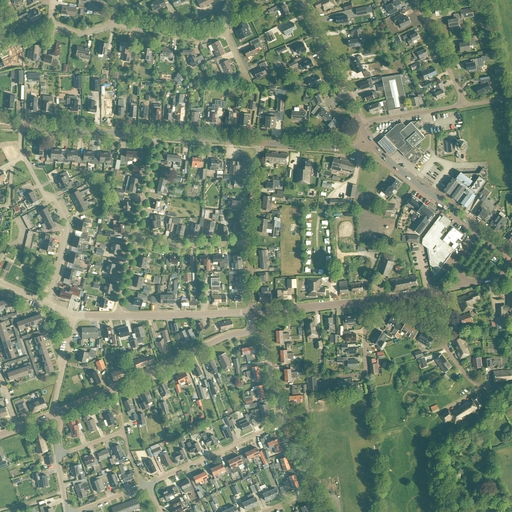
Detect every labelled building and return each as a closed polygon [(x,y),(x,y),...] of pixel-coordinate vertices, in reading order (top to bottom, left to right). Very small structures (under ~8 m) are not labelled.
[(167,0),(158,0),(150,4),(153,12),(166,6),(165,3),(168,1),(167,0)] [(198,0),(197,1),(201,8),(214,2),(212,0),(198,0)] [(324,10),(334,5),(330,0),(319,0),(318,1),(318,0),(316,0),(313,2),(317,8),(322,6),(324,10)] [(394,1),(393,0),(391,0),(388,1),(385,3),(386,5),(390,15),(398,11),(396,7),(402,4),(399,0),(396,0),(394,1)] [(101,13),(103,4),(89,2),(87,11),(101,13)] [(278,6),(272,9),(268,11),(270,14),(273,13),(273,14),(280,11),(283,16),(289,13),(285,5),(279,8),(278,6)] [(75,17),(76,8),(62,6),(61,15),(75,17)] [(366,8),(366,7),(356,9),(357,16),(367,14),(367,13),(366,8)] [(449,27),(459,25),(459,24),(462,23),(462,19),(474,17),(473,8),(460,10),(461,13),(454,14),(454,19),(448,20),(449,27)] [(34,21),(42,18),(38,10),(34,12),(34,13),(28,16),(31,23),(35,22),(34,21)] [(405,27),(411,24),(408,17),(404,19),(402,14),(393,18),(396,24),(398,23),(402,30),(405,28),(405,27)] [(347,16),(343,16),(336,18),(337,24),(344,23),(345,24),(349,24),(347,16)] [(247,28),(249,27),(247,22),(238,26),(239,30),(236,32),(240,40),(250,35),(247,28)] [(283,29),(286,36),(293,32),(292,31),(297,29),(294,23),(283,29)] [(352,29),(352,33),(355,33),(356,38),(353,39),(353,40),(349,41),(350,47),(362,45),(360,32),(361,32),(360,27),(352,29)] [(271,30),(265,33),(269,43),(276,40),(271,30)] [(406,45),(408,43),(410,46),(414,44),(413,41),(417,39),(417,40),(420,39),(419,38),(420,38),(417,32),(411,35),(410,33),(405,35),(405,37),(403,38),(405,42),(404,42),(406,45)] [(401,42),(398,36),(393,38),(397,45),(401,42)] [(470,45),(475,43),(474,37),(469,38),(469,42),(459,44),(461,51),(471,49),(470,45)] [(256,50),(262,47),(258,38),(250,42),(252,47),(244,50),(248,57),(258,53),(256,50)] [(208,65),(216,62),(222,59),(221,56),(225,54),(219,41),(211,45),(217,57),(207,62),(208,65)] [(45,55),(43,62),(50,64),(52,57),(51,57),(52,55),(59,56),(60,47),(59,46),(60,42),(53,42),(52,49),(49,49),(49,55),(49,56),(45,55)] [(121,43),(120,42),(119,53),(124,53),(123,61),(129,62),(131,48),(128,48),(129,44),(125,43),(126,42),(121,42),(121,43)] [(110,59),(111,51),(107,50),(108,44),(100,43),(98,54),(104,55),(103,58),(110,59)] [(297,52),(298,54),(299,55),(303,52),(304,51),(305,52),(306,53),(306,51),(307,51),(307,50),(304,44),(295,48),(295,47),(292,48),(294,53),(297,52)] [(30,45),(29,53),(28,53),(27,57),(34,59),(34,62),(40,62),(41,54),(38,54),(39,46),(30,45)] [(90,60),(91,55),(88,55),(89,49),(78,47),(76,55),(84,56),(84,57),(83,59),(90,60)] [(153,65),(154,57),(151,57),(152,50),(142,48),(141,59),(147,60),(147,64),(153,65)] [(174,62),(175,55),(172,54),(173,51),(165,50),(166,48),(161,48),(160,56),(167,57),(167,58),(171,59),(171,61),(174,62)] [(202,56),(197,58),(194,49),(190,49),(189,51),(183,50),(182,56),(186,57),(187,58),(187,57),(192,67),(198,64),(199,65),(205,62),(202,56)] [(428,55),(425,49),(418,53),(416,50),(412,52),(415,59),(419,57),(421,61),(425,59),(424,57),(428,55)] [(355,68),(361,65),(359,62),(363,60),(361,56),(357,57),(358,60),(352,62),(355,68)] [(470,72),(483,70),(482,66),(483,66),(481,58),(472,60),(473,62),(465,64),(466,71),(470,71),(470,72)] [(222,59),(216,62),(217,65),(220,64),(225,77),(234,73),(228,60),(224,62),(222,59)] [(313,65),(314,65),(313,62),(312,63),(311,60),(307,62),(307,61),(303,62),(304,64),(300,66),(303,71),(306,69),(307,70),(314,66),(313,65)] [(267,66),(265,62),(260,65),(261,68),(254,72),(258,79),(258,78),(260,81),(269,77),(267,74),(271,74),(267,67),(267,66)] [(361,65),(355,68),(357,74),(364,71),(362,68),(364,67),(362,65),(361,65)] [(437,74),(434,68),(428,71),(426,69),(421,71),(425,79),(429,77),(429,78),(430,77),(430,78),(433,77),(432,76),(437,74)] [(366,78),(372,76),(371,73),(369,74),(367,70),(363,72),(366,78)] [(23,71),(15,71),(15,83),(23,83),(23,71)] [(39,73),(27,73),(28,82),(39,81),(39,73)] [(182,76),(179,74),(174,80),(177,82),(182,82),(184,80),(182,76)] [(386,101),(388,109),(407,106),(402,85),(411,83),(406,74),(382,78),(383,83),(384,88),(384,90),(386,101)] [(480,78),(481,85),(475,88),(478,95),(491,89),(488,82),(490,82),(489,76),(480,78)] [(321,81),(321,80),(321,78),(320,78),(319,77),(316,78),(308,81),(311,87),(317,84),(321,81)] [(370,87),(373,86),(371,80),(371,79),(367,80),(367,81),(360,84),(362,90),(367,88),(368,88),(369,88),(369,87),(370,87)] [(431,81),(423,85),(425,89),(433,86),(431,81)] [(441,83),(436,86),(434,87),(435,90),(432,91),(434,95),(435,94),(438,99),(445,96),(444,93),(445,92),(441,83)] [(374,98),(377,97),(375,92),(372,93),(372,92),(365,95),(365,96),(364,96),(365,98),(366,98),(367,101),(374,98)] [(311,101),(313,106),(316,105),(316,106),(323,103),(318,94),(312,97),(314,100),(311,101)] [(413,107),(419,106),(417,98),(414,98),(413,94),(408,95),(409,102),(412,101),(413,107)] [(15,99),(15,96),(5,95),(5,101),(6,101),(6,108),(13,109),(13,104),(14,104),(14,99),(15,99)] [(52,101),(52,97),(43,96),(43,101),(44,101),(43,107),(44,107),(43,111),(48,111),(49,101),(52,101)] [(77,99),(69,99),(67,99),(67,107),(70,107),(69,110),(78,111),(78,105),(77,105),(78,99),(77,99)] [(105,115),(112,116),(113,99),(105,99),(104,109),(105,110),(105,115)] [(216,100),(215,105),(212,105),(212,108),(208,107),(207,121),(208,121),(208,123),(215,123),(215,122),(216,122),(217,111),(216,111),(217,107),(221,107),(222,100),(216,100)] [(96,112),(97,105),(97,101),(88,101),(88,105),(89,105),(88,112),(92,112),(92,113),(95,113),(95,112),(96,112)] [(379,110),(382,109),(380,102),(368,107),(369,107),(368,108),(370,112),(371,114),(375,113),(376,113),(377,112),(378,111),(379,111),(379,110)] [(141,104),(141,107),(140,111),(141,111),(141,118),(146,118),(147,116),(148,116),(148,107),(144,107),(144,104),(141,104)] [(152,119),(160,119),(161,105),(153,104),(152,119)] [(332,133),(341,120),(334,114),(333,116),(326,110),(326,109),(322,106),(321,107),(318,105),(312,112),(319,118),(321,116),(328,122),(327,124),(330,126),(328,130),(332,133)] [(184,121),(185,111),(185,110),(184,108),(184,107),(177,106),(176,115),(178,115),(177,120),(184,121)] [(202,113),(202,108),(198,108),(191,108),(191,112),(190,112),(190,121),(191,121),(193,122),(193,121),(198,121),(198,113),(202,113)] [(305,121),(306,112),(299,111),(299,112),(293,111),(292,119),(299,119),(299,120),(305,121)] [(227,115),(226,124),(233,125),(236,125),(236,118),(233,118),(233,112),(225,112),(225,115),(227,115)] [(240,125),(248,126),(249,119),(251,119),(251,114),(241,113),(240,125)] [(279,113),(278,113),(271,113),(269,114),(265,113),(265,119),(267,119),(266,127),(276,128),(276,121),(279,121),(279,113)] [(410,152),(419,143),(425,137),(417,128),(420,125),(416,122),(411,122),(406,127),(405,126),(400,130),(405,135),(403,137),(406,140),(397,148),(404,156),(410,152)] [(400,130),(405,126),(402,123),(397,125),(385,135),(397,148),(406,140),(403,137),(405,135),(400,130)] [(397,148),(385,135),(378,142),(390,155),(397,148)] [(464,150),(466,148),(466,144),(463,142),(460,142),(459,144),(455,145),(454,138),(446,139),(448,153),(455,152),(455,149),(459,148),(460,150),(464,150)] [(35,149),(35,155),(42,155),(43,150),(43,146),(42,146),(43,142),(36,141),(36,146),(35,149)] [(410,152),(404,156),(410,160),(415,165),(424,153),(418,149),(421,145),(419,143),(410,152)] [(55,159),(56,149),(51,149),(50,155),(47,155),(46,162),(53,162),(53,159),(55,159)] [(63,162),(64,156),(61,156),(61,149),(56,149),(55,159),(58,160),(58,162),(63,162)] [(72,161),(72,150),(67,150),(67,156),(64,156),(63,162),(69,163),(69,160),(72,161)] [(80,163),(80,157),(77,157),(78,151),(72,150),(72,161),(74,161),(74,163),(80,163)] [(88,162),(89,151),(83,151),(83,157),(80,157),(80,163),(85,164),(85,162),(88,162)] [(96,165),(96,158),(93,158),(94,152),(89,151),(88,162),(91,162),(90,164),(96,165)] [(133,157),(133,152),(127,151),(126,155),(121,155),(120,162),(128,163),(128,162),(128,161),(133,160),(133,159),(133,157)] [(104,163),(105,152),(100,152),(99,158),(96,158),(96,165),(102,165),(102,163),(104,163)] [(105,152),(104,163),(107,163),(107,165),(112,166),(113,159),(110,159),(110,153),(105,152)] [(143,153),(133,152),(133,157),(137,158),(137,160),(142,160),(142,158),(143,158),(143,153)] [(288,164),(289,154),(285,153),(281,153),(281,154),(278,154),(278,152),(272,152),(272,153),(266,153),(265,162),(288,164)] [(169,160),(173,161),(174,155),(167,155),(167,159),(166,159),(165,164),(168,164),(169,160)] [(201,158),(192,157),(192,166),(201,167),(201,158)] [(249,165),(250,157),(243,157),(242,163),(239,163),(239,162),(230,161),(229,174),(234,175),(239,175),(239,170),(242,171),(242,165),(249,165)] [(214,159),(211,158),(211,166),(210,166),(210,170),(215,170),(215,169),(223,169),(223,165),(223,162),(220,161),(220,163),(219,162),(219,158),(214,158),(214,159)] [(351,172),(351,173),(354,174),(357,162),(352,161),(352,163),(348,162),(349,160),(341,158),(341,159),(334,158),(331,168),(344,171),(351,172)] [(311,166),(311,160),(301,159),(300,166),(296,166),(295,182),(310,184),(312,167),(311,166)] [(171,174),(172,174),(172,168),(168,168),(168,171),(162,171),(161,174),(163,175),(168,176),(171,176),(171,174)] [(463,174),(461,172),(457,178),(458,179),(456,181),(453,179),(444,191),(450,195),(452,196),(451,196),(457,201),(458,200),(458,201),(461,203),(467,208),(487,181),(487,171),(483,168),(479,174),(463,174)] [(59,185),(68,180),(65,176),(68,175),(66,172),(60,175),(62,178),(56,181),(59,185)] [(132,180),(131,184),(136,186),(137,179),(133,178),(133,177),(128,176),(128,179),(132,180)] [(400,182),(393,177),(388,184),(385,182),(380,188),(380,190),(390,197),(397,188),(396,187),(400,182)] [(278,187),(278,184),(279,184),(280,180),(274,179),(274,183),(267,182),(266,189),(273,190),(273,187),(278,187)] [(68,180),(59,185),(61,190),(67,187),(68,190),(74,186),(72,181),(69,183),(68,180)] [(136,186),(131,184),(131,185),(127,184),(126,186),(125,192),(130,194),(130,191),(134,192),(136,186)] [(163,190),(164,185),(159,184),(157,190),(162,191),(161,192),(166,194),(167,190),(163,190)] [(350,184),(348,197),(354,198),(356,185),(350,184)] [(487,198),(490,193),(485,188),(481,193),(487,198)] [(72,199),(83,193),(82,191),(79,193),(78,190),(70,194),(72,199)] [(26,200),(35,196),(33,191),(27,194),(26,191),(19,195),(21,197),(24,196),(26,200)] [(75,204),(83,199),(81,197),(85,195),(83,193),(72,199),(75,204)] [(124,196),(123,195),(113,193),(112,199),(123,201),(124,196)] [(275,204),(275,201),(272,201),(273,196),(264,195),(264,196),(263,196),(263,199),(264,199),(264,203),(272,204),(275,204)] [(413,215),(412,217),(411,218),(416,221),(411,228),(419,234),(436,211),(428,205),(427,206),(412,195),(406,203),(406,205),(412,210),(410,213),(411,214),(413,215)] [(35,196),(26,200),(23,202),(26,206),(27,206),(28,209),(34,206),(32,203),(38,200),(35,196)] [(240,208),(240,201),(232,200),(232,199),(228,198),(227,204),(232,204),(231,206),(240,208)] [(77,208),(88,202),(87,200),(84,202),(83,199),(75,204),(77,208)] [(486,222),(492,214),(491,213),(495,208),(495,206),(485,199),(476,212),(477,212),(475,214),(481,219),(486,222)] [(162,210),(164,201),(159,200),(159,202),(153,201),(151,208),(158,210),(158,209),(162,210)] [(88,202),(77,208),(80,213),(88,209),(86,206),(89,204),(88,202)] [(384,205),(384,216),(396,216),(396,209),(395,209),(395,206),(395,205),(384,205)] [(38,218),(49,212),(46,208),(38,212),(40,214),(37,216),(38,218)] [(43,221),(51,217),(49,212),(38,218),(39,220),(42,219),(43,221)] [(493,221),(489,225),(492,227),(498,232),(500,229),(501,229),(507,221),(504,218),(505,216),(500,212),(499,214),(498,214),(493,221)] [(148,226),(149,229),(161,227),(160,221),(161,221),(160,215),(154,215),(154,216),(152,216),(153,221),(148,221),(149,226),(148,226)] [(425,236),(423,239),(422,244),(428,249),(431,260),(441,268),(451,254),(455,249),(465,236),(449,224),(450,222),(444,217),(443,218),(440,216),(429,231),(428,231),(428,232),(426,235),(425,235),(425,236)] [(42,227),(53,221),(51,217),(43,221),(44,223),(41,225),(42,227)] [(200,217),(200,220),(199,225),(192,223),(190,235),(197,236),(199,226),(202,227),(203,221),(204,217),(200,217)] [(185,226),(178,224),(178,223),(179,223),(180,219),(173,218),(172,224),(177,225),(175,235),(182,237),(185,226)] [(281,228),(281,221),(272,220),(272,223),(267,223),(268,219),(261,218),(260,225),(272,226),(280,227),(280,228),(281,228)] [(77,226),(87,228),(88,223),(90,224),(91,221),(85,219),(84,222),(78,220),(77,226)] [(116,220),(117,225),(113,225),(114,230),(118,230),(118,232),(124,232),(124,228),(125,227),(125,225),(124,225),(123,224),(120,224),(120,220),(116,220)] [(53,221),(42,227),(43,229),(47,228),(48,230),(56,226),(53,221)] [(212,235),(214,222),(206,221),(204,234),(212,235)] [(234,225),(233,225),(233,232),(242,231),(241,225),(239,225),(239,221),(233,222),(234,225)] [(272,226),(260,225),(259,232),(266,232),(267,229),(272,229),(271,237),(276,238),(276,231),(281,232),(281,228),(280,228),(280,227),(272,226)] [(86,233),(87,228),(77,226),(76,231),(82,232),(81,235),(87,236),(88,234),(86,233)] [(43,244),(53,247),(54,242),(52,241),(53,237),(43,235),(42,239),(44,239),(43,244)] [(90,237),(87,236),(81,235),(80,238),(74,236),(73,241),(83,244),(84,241),(89,243),(90,237)] [(407,235),(403,235),(402,242),(419,243),(420,236),(407,235)] [(83,244),(73,241),(72,247),(78,248),(77,251),(83,252),(85,245),(83,244)] [(52,252),(53,247),(43,244),(42,249),(39,249),(39,252),(45,253),(46,250),(52,252)] [(379,266),(381,267),(391,270),(393,264),(397,251),(396,251),(386,247),(382,259),(379,266)] [(261,260),(268,259),(268,256),(266,256),(265,250),(260,251),(261,260)] [(82,255),(83,252),(77,251),(76,254),(70,252),(69,257),(79,260),(80,255),(82,255)] [(224,263),(224,259),(221,259),(221,254),(213,255),(213,262),(219,262),(219,267),(224,267),(224,265),(224,263)] [(207,255),(199,256),(199,260),(200,262),(200,265),(207,265),(207,271),(211,271),(210,260),(207,260),(207,255)] [(233,263),(241,262),(241,255),(233,256),(233,260),(230,261),(230,263),(233,263)] [(177,264),(178,256),(170,256),(169,259),(166,259),(166,265),(169,265),(169,262),(173,262),(173,264),(177,264)] [(193,256),(186,256),(186,258),(183,258),(183,263),(186,263),(186,265),(193,265),(193,256)] [(78,262),(79,260),(69,257),(68,262),(74,264),(73,267),(79,268),(81,263),(78,262)] [(83,269),(79,268),(73,267),(72,270),(66,268),(65,273),(75,276),(76,271),(82,272),(83,269)] [(74,281),(75,276),(65,273),(64,278),(70,280),(69,283),(78,285),(79,282),(74,281)] [(232,273),(229,274),(229,280),(232,280),(236,280),(236,285),(242,285),(242,277),(237,277),(237,273),(232,273)] [(266,273),(257,273),(257,282),(266,282),(266,273)] [(418,285),(416,275),(390,280),(393,291),(395,291),(396,291),(399,290),(399,288),(402,287),(403,290),(412,288),(412,286),(418,285)] [(321,288),(321,278),(307,278),(307,296),(317,297),(317,295),(325,295),(325,288),(321,288)] [(278,291),(278,299),(291,299),(291,290),(291,287),(296,287),(296,279),(289,279),(289,283),(288,283),(288,291),(278,291)] [(348,292),(347,281),(339,282),(341,293),(348,292)] [(360,293),(360,291),(363,290),(362,282),(351,283),(352,292),(355,291),(356,294),(360,293)] [(79,296),(80,291),(70,288),(69,291),(61,289),(59,297),(70,300),(71,294),(79,296)] [(229,293),(231,293),(231,292),(232,292),(232,297),(233,297),(234,301),(241,301),(240,295),(237,295),(237,289),(229,289),(229,293)] [(259,293),(259,302),(265,302),(265,301),(272,301),(272,294),(268,294),(268,293),(268,290),(264,290),(264,293),(264,294),(262,294),(262,293),(259,293)] [(477,301),(480,300),(478,293),(475,294),(474,292),(469,294),(469,296),(467,297),(466,295),(458,298),(463,313),(474,309),(472,304),(477,303),(477,301)] [(146,303),(146,300),(147,295),(138,293),(137,298),(134,298),(133,304),(141,306),(142,302),(146,303)] [(217,302),(226,302),(226,295),(212,295),(212,304),(216,304),(217,302)] [(187,303),(187,308),(196,308),(196,299),(191,299),(191,296),(188,296),(188,300),(188,302),(187,303)] [(9,299),(8,298),(5,299),(5,300),(3,301),(5,309),(6,310),(8,310),(7,308),(11,306),(9,299)] [(107,306),(107,305),(108,300),(102,299),(101,303),(96,302),(95,306),(100,307),(106,309),(106,308),(107,308),(107,306)] [(499,317),(500,317),(506,317),(506,310),(508,310),(511,310),(511,317),(511,316),(511,304),(511,305),(511,307),(507,307),(505,307),(505,305),(497,306),(498,314),(499,314),(499,317)] [(463,324),(469,322),(469,324),(474,322),(473,321),(470,313),(460,316),(463,324)] [(34,316),(37,324),(38,326),(40,325),(39,323),(43,322),(40,314),(34,316)] [(31,326),(37,324),(34,316),(28,318),(31,326)] [(356,325),(356,322),(355,316),(345,317),(346,319),(343,319),(344,325),(349,324),(349,326),(356,325)] [(401,325),(398,323),(399,321),(392,317),(388,323),(395,327),(394,328),(398,330),(401,325)] [(27,327),(31,326),(28,318),(23,320),(25,328),(26,330),(28,329),(27,327)] [(326,331),(334,330),(334,326),(333,326),(332,318),(325,319),(326,326),(326,329),(325,329),(326,331)] [(19,330),(25,328),(23,320),(17,322),(19,330)] [(231,320),(219,323),(221,332),(227,330),(226,329),(233,327),(231,320)] [(201,322),(195,325),(198,332),(204,329),(201,322)] [(315,322),(307,323),(308,338),(318,336),(317,329),(316,329),(315,322)] [(406,335),(407,333),(408,332),(411,334),(409,337),(414,339),(418,332),(405,324),(401,332),(406,335)] [(136,339),(134,340),(136,347),(139,347),(137,341),(143,339),(142,336),(145,336),(142,326),(134,328),(135,333),(136,339)] [(110,345),(115,344),(114,335),(112,335),(110,327),(103,328),(105,338),(109,337),(110,345)] [(120,338),(127,336),(129,335),(127,327),(118,329),(120,338)] [(0,335),(0,336),(8,334),(10,333),(11,333),(11,330),(7,331),(6,328),(0,329),(0,335)] [(165,343),(170,341),(167,329),(161,331),(165,343)] [(186,330),(183,331),(178,334),(182,343),(187,340),(188,343),(193,340),(196,339),(191,329),(186,331),(186,330)] [(377,334),(376,337),(384,341),(387,335),(385,334),(379,330),(377,334)] [(417,341),(428,348),(433,340),(421,333),(417,341)] [(0,336),(2,342),(10,339),(8,334),(0,336)] [(36,344),(44,341),(42,335),(34,338),(36,344)] [(387,343),(384,341),(376,337),(373,343),(378,346),(377,348),(379,350),(380,349),(382,350),(383,349),(387,343)] [(464,344),(465,343),(462,337),(453,341),(458,353),(457,354),(460,360),(470,355),(466,346),(465,347),(464,344)] [(15,344),(14,342),(11,343),(10,339),(2,342),(4,348),(12,345),(15,344)] [(162,355),(169,352),(163,339),(155,343),(157,348),(158,347),(162,355)] [(38,350),(46,347),(44,341),(36,344),(38,350)] [(356,347),(348,347),(348,344),(342,344),(342,350),(348,350),(348,354),(357,354),(356,347)] [(13,349),(12,345),(4,348),(6,354),(14,351),(17,350),(16,348),(13,349)] [(38,350),(40,356),(48,353),(46,347),(38,350)] [(247,361),(251,360),(247,347),(241,349),(243,355),(246,354),(247,361)] [(95,358),(96,351),(90,350),(89,353),(88,353),(80,351),(79,354),(80,355),(78,361),(85,363),(87,356),(95,358)] [(416,359),(423,357),(421,350),(415,352),(416,359)] [(14,351),(6,354),(7,357),(5,358),(6,361),(19,356),(18,354),(15,355),(14,351)] [(50,359),(48,353),(40,356),(38,356),(39,359),(41,358),(42,361),(50,359)] [(231,366),(225,353),(218,357),(220,360),(219,361),(223,370),(231,366)] [(435,360),(445,373),(452,367),(442,355),(435,360)] [(147,364),(148,365),(154,363),(153,361),(154,361),(153,357),(152,357),(152,356),(146,359),(145,356),(142,357),(142,358),(137,360),(136,360),(133,361),(137,370),(145,366),(145,365),(147,364)] [(357,360),(348,360),(344,360),(344,357),(337,357),(338,363),(343,363),(343,364),(348,364),(348,367),(357,367),(357,360)] [(425,357),(418,359),(422,369),(428,367),(425,357)] [(481,357),(473,358),(473,363),(474,368),(474,369),(479,368),(482,368),(482,362),(481,357)] [(42,361),(44,367),(52,364),(50,359),(42,361)] [(371,375),(380,374),(383,374),(382,368),(379,368),(378,360),(375,361),(375,359),(370,360),(371,375)] [(99,371),(105,368),(102,360),(96,362),(99,371)] [(206,363),(210,370),(211,374),(214,373),(217,371),(212,360),(206,363)] [(25,367),(28,375),(34,373),(31,365),(30,363),(28,364),(28,366),(25,367)] [(54,370),(52,364),(44,367),(42,368),(42,370),(45,369),(46,373),(54,370)] [(22,377),(19,369),(18,369),(17,366),(15,367),(16,370),(13,371),(16,379),(22,377)] [(201,380),(204,378),(205,378),(203,373),(202,374),(198,366),(192,369),(196,377),(199,376),(201,380)] [(252,371),(246,372),(247,375),(259,373),(258,366),(251,367),(252,371)] [(22,377),(28,375),(25,367),(19,369),(22,377)] [(114,371),(111,372),(111,373),(114,382),(118,380),(117,379),(125,377),(122,369),(121,370),(121,368),(118,369),(118,371),(114,372),(114,371)] [(16,379),(13,371),(7,373),(6,369),(3,370),(6,379),(9,378),(10,381),(16,379)] [(96,371),(87,375),(90,383),(91,382),(92,386),(101,382),(96,371)] [(511,379),(511,377),(511,371),(507,371),(506,371),(493,372),(494,383),(498,382),(498,380),(501,380),(501,382),(507,381),(507,380),(511,379)] [(185,373),(181,374),(179,375),(176,377),(179,384),(184,382),(187,386),(190,384),(188,380),(185,373)] [(315,377),(308,377),(309,391),(317,390),(315,377)] [(431,386),(433,389),(436,387),(447,381),(445,380),(444,378),(443,379),(431,386)] [(340,393),(360,390),(358,382),(353,383),(352,379),(338,381),(340,393)] [(163,397),(170,394),(168,389),(168,390),(164,383),(158,386),(161,393),(163,397)] [(250,391),(251,394),(263,391),(262,385),(255,386),(256,390),(250,391)] [(147,391),(140,395),(144,403),(139,404),(142,410),(149,407),(147,404),(152,401),(147,391)] [(455,424),(474,413),(476,412),(475,410),(478,408),(479,410),(484,406),(478,395),(472,399),(473,400),(470,402),(469,401),(459,407),(459,409),(457,411),(456,409),(450,413),(449,411),(440,417),(445,424),(452,419),(455,424)] [(46,407),(43,398),(38,400),(38,401),(35,402),(35,401),(28,404),(29,408),(30,407),(31,409),(30,410),(32,413),(40,410),(39,409),(46,407)] [(135,413),(134,409),(135,409),(130,400),(129,401),(129,399),(124,402),(125,404),(124,404),(128,412),(130,411),(131,414),(130,414),(132,421),(137,420),(136,413),(135,413)] [(24,400),(14,404),(17,413),(27,409),(24,400)] [(165,401),(159,403),(163,415),(169,413),(165,401)] [(255,413),(267,411),(266,404),(259,405),(260,409),(254,410),(250,411),(251,414),(255,413)] [(112,412),(104,415),(106,420),(104,421),(106,426),(108,425),(108,426),(115,423),(112,416),(113,416),(112,412)] [(146,424),(143,413),(137,415),(139,425),(146,424)] [(95,422),(94,419),(90,420),(89,416),(83,418),(85,422),(86,422),(90,432),(97,430),(94,422),(95,422)] [(246,419),(239,422),(240,425),(243,431),(251,428),(248,422),(246,419)] [(78,429),(78,425),(75,426),(74,421),(67,422),(68,427),(70,427),(71,433),(70,433),(69,434),(70,437),(71,438),(72,437),(72,438),(79,437),(78,429)] [(226,439),(233,436),(229,428),(223,431),(226,439)] [(38,454),(48,451),(42,432),(34,434),(37,443),(35,443),(38,454)] [(209,434),(206,435),(205,432),(202,434),(207,446),(210,444),(211,446),(217,443),(214,435),(210,437),(209,434)] [(267,449),(279,445),(277,439),(270,441),(271,442),(262,445),(264,450),(267,449)] [(197,443),(194,444),(193,441),(187,444),(191,453),(194,452),(195,453),(201,451),(197,443)] [(119,462),(118,460),(117,458),(124,455),(122,452),(119,445),(112,447),(115,455),(111,456),(112,459),(114,464),(115,464),(116,465),(120,464),(119,462)] [(279,445),(267,449),(268,452),(274,450),(275,453),(281,451),(279,445)] [(159,447),(152,450),(154,456),(161,453),(159,447)] [(257,448),(250,451),(254,458),(253,459),(254,461),(256,460),(257,460),(256,458),(260,456),(261,458),(264,465),(267,464),(261,451),(259,452),(257,448)] [(100,460),(109,456),(107,449),(100,452),(101,453),(97,454),(100,460)] [(183,449),(176,452),(177,453),(174,455),(176,460),(179,458),(180,460),(186,457),(183,449)] [(247,458),(244,459),(247,465),(250,464),(248,459),(251,458),(252,459),(253,459),(254,458),(250,451),(245,453),(247,458)] [(172,464),(167,454),(161,456),(166,467),(172,464)] [(53,464),(51,455),(45,456),(46,465),(53,464)] [(100,469),(99,464),(98,464),(96,459),(94,460),(92,455),(88,456),(87,455),(85,456),(84,457),(85,458),(84,458),(87,468),(92,466),(93,466),(96,473),(101,472),(100,469)] [(239,456),(233,459),(237,466),(236,467),(237,469),(239,468),(239,467),(240,467),(239,465),(243,463),(245,469),(248,468),(247,465),(244,459),(241,460),(239,456)] [(276,467),(281,465),(288,463),(286,457),(279,459),(280,462),(275,464),(276,467)] [(153,463),(151,459),(144,462),(146,466),(147,466),(150,474),(156,471),(153,463)] [(229,473),(232,472),(233,474),(238,472),(238,473),(241,471),(239,468),(237,469),(236,467),(237,466),(233,459),(228,461),(230,466),(227,467),(230,472),(229,473)] [(276,467),(277,470),(282,468),(283,471),(290,469),(288,463),(281,465),(276,467)] [(116,469),(118,475),(124,473),(121,464),(116,466),(117,469),(116,469)] [(230,472),(227,467),(224,468),(222,464),(216,467),(220,474),(218,475),(219,477),(222,476),(221,474),(226,471),(227,474),(229,473),(230,472)] [(79,480),(85,479),(84,474),(80,475),(79,472),(82,472),(82,468),(79,469),(78,465),(71,467),(72,473),(72,477),(78,476),(79,480)] [(220,474),(216,467),(212,469),(210,469),(213,475),(214,477),(217,476),(218,479),(220,478),(221,480),(224,479),(222,476),(219,477),(218,475),(220,474)] [(125,482),(134,478),(131,471),(122,475),(125,482)] [(40,476),(39,472),(32,474),(34,480),(37,480),(38,483),(39,488),(48,486),(46,475),(40,476)] [(203,486),(206,485),(204,483),(206,482),(204,479),(208,478),(205,472),(199,474),(203,483),(202,484),(203,486)] [(107,474),(103,475),(105,482),(108,481),(111,487),(118,484),(114,474),(108,476),(107,474)] [(200,484),(202,484),(203,483),(199,474),(193,477),(196,483),(199,481),(200,484)] [(284,485),(290,483),(297,481),(295,474),(288,476),(290,480),(284,482),(284,485)] [(104,490),(104,489),(102,483),(105,482),(103,475),(98,477),(95,478),(96,480),(93,481),(97,492),(104,490)] [(86,479),(85,479),(79,480),(77,481),(78,485),(75,486),(80,499),(86,496),(85,491),(89,490),(86,483),(87,482),(86,479)] [(188,487),(189,487),(190,486),(188,480),(180,483),(183,490),(183,489),(185,493),(187,492),(186,489),(189,488),(188,487)] [(299,487),(297,481),(290,483),(284,485),(285,487),(291,485),(292,489),(299,487)] [(240,493),(237,485),(231,487),(234,495),(240,493)] [(169,490),(163,493),(166,499),(167,502),(170,500),(169,497),(178,492),(175,486),(172,488),(171,487),(168,489),(169,490)] [(272,498),(269,492),(267,487),(264,488),(266,493),(263,494),(266,501),(272,498)] [(275,489),(269,492),(272,498),(278,495),(275,489)] [(210,495),(212,499),(215,497),(215,496),(221,493),(222,495),(223,495),(221,490),(210,495)] [(171,502),(174,507),(170,508),(172,511),(181,511),(183,511),(181,507),(182,506),(182,505),(184,503),(181,497),(171,502)] [(249,500),(252,507),(258,504),(255,498),(249,500)] [(130,501),(134,510),(140,508),(137,499),(130,501)] [(245,510),(252,507),(249,500),(242,503),(245,510)] [(127,511),(128,511),(134,510),(130,501),(124,503),(127,511)] [(38,503),(39,506),(41,511),(52,511),(52,508),(48,509),(47,506),(46,506),(45,503),(44,502),(38,503)] [(120,511),(127,511),(124,503),(118,506),(120,511)]
